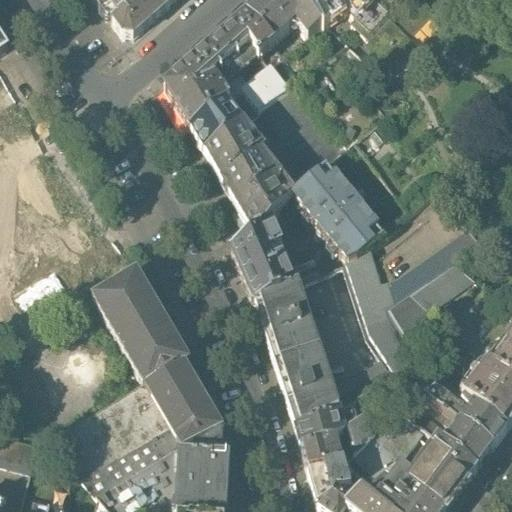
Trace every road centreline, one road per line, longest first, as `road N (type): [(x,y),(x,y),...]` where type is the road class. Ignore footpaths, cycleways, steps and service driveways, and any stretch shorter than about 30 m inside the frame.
road 1 (residential): [(284,511),(275,446),(200,265),(114,102)]
road 2 (residential): [(226,0),(114,102)]
road 3 (residential): [(114,102),(39,0)]
